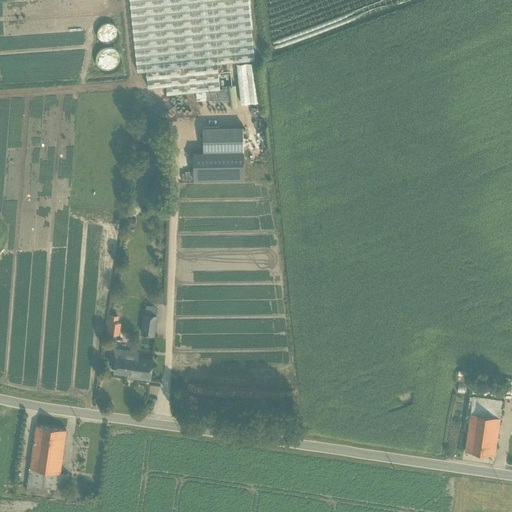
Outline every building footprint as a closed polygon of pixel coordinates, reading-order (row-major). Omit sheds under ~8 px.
[(129,0),(137,72),(145,71),(147,86),(165,84),(166,94),(218,87),(217,63),(257,59),(250,0),(129,0)] [(256,61),(237,63),(241,103),(260,101),(256,61)] [(243,126),(203,127),(203,152),(244,150),(243,126)] [(185,138),(186,150),(194,150),(194,137),(185,138)] [(130,305),(116,303),(113,332),(126,334),(127,328),(132,329),(134,313),(129,312),(130,305)] [(156,330),(139,330),(139,342),(153,342),(153,348),(163,348),(163,342),(156,341),(156,330)] [(114,372),(156,378),(159,359),(139,356),(141,349),(114,345),(112,358),(116,358),(114,372)] [(463,449),(493,453),(498,415),(468,411),(463,449)] [(30,467),(62,472),(69,429),(37,424),(30,467)]
